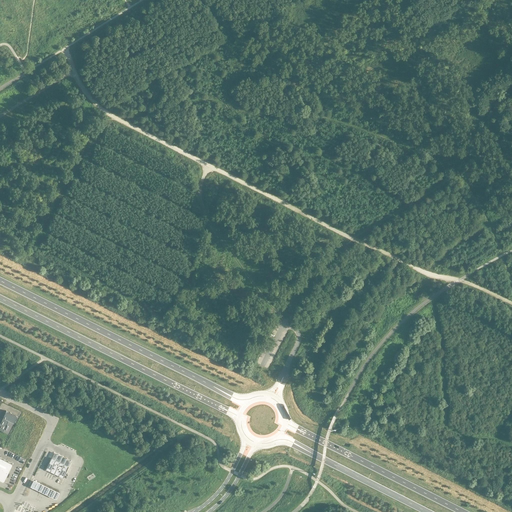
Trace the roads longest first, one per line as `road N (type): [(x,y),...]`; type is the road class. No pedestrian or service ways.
road 1 (trunk): [(218,389),(0,280)]
road 2 (trunk): [(0,298),(218,406)]
road 3 (trunk): [(462,511),(302,431)]
road 4 (unclassified): [(14,505),(55,419),(0,392)]
road 5 (trunk): [(304,449),(427,511)]
